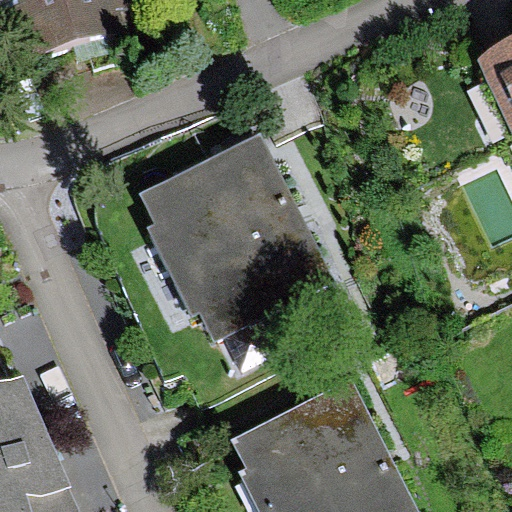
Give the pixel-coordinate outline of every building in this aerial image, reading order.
[(12,0),(35,65),(70,53),(73,64),(128,45),(116,11),(134,5),(132,0),(12,0)] [(511,62),(488,74),(511,123),(511,62)] [(329,284),(261,153),(139,216),(207,347),(329,284)] [(71,511),(52,459),(27,389),(0,399),(0,511),(71,511)] [(411,511),(351,397),(230,460),(256,511),(411,511)]
